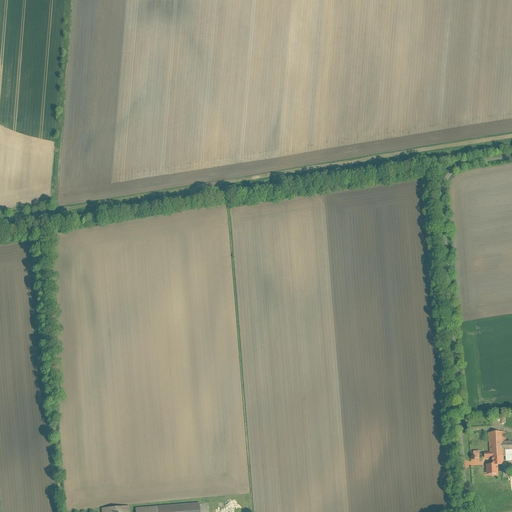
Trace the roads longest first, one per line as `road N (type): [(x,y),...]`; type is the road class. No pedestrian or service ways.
road 1 (track): [(511,135),(0,220)]
road 2 (unclassified): [(460,511),(441,188),(456,164),(511,153)]
